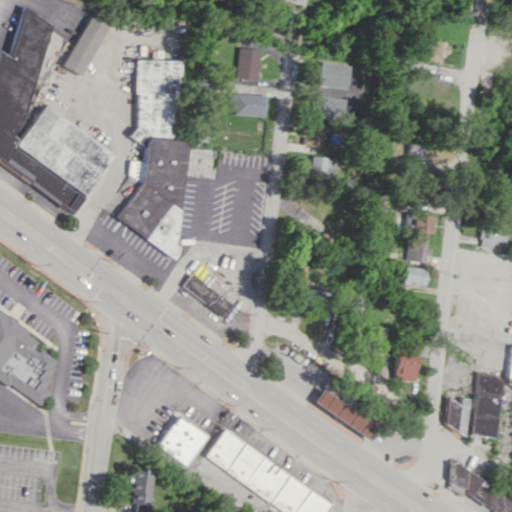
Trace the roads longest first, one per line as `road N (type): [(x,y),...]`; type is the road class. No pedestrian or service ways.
road 1 (primary): [(0,211),(425,511)]
road 2 (residential): [(421,509),(476,18)]
road 3 (residential): [(248,386),(290,62)]
road 4 (residential): [(94,511),(120,301)]
road 5 (residential): [(402,404),(258,311)]
